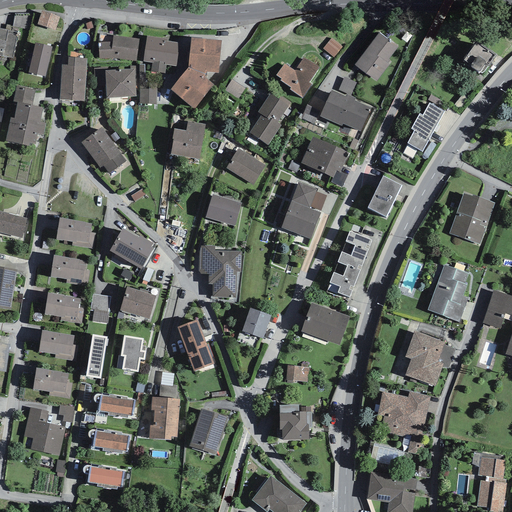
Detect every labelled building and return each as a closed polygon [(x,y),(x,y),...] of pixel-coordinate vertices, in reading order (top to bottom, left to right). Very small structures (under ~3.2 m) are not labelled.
[(59,16),(42,10),(37,24),(55,30),(59,16)] [(33,13),(15,14),(12,26),(18,27),(28,30),(33,13)] [(0,55),(13,58),(17,32),(18,27),(12,26),(6,25),(5,30),(0,28),(0,55)] [(398,47),(379,32),(355,65),(377,81),(391,62),(388,59),(398,47)] [(112,42),(98,42),(99,59),(115,58),(136,61),(139,39),(113,36),(112,42)] [(166,39),(147,36),(143,62),(151,63),(150,72),(165,74),(166,65),(176,66),(179,43),(166,41),(166,39)] [(222,41),(191,38),(188,67),(206,75),(206,72),(218,73),(222,41)] [(335,60),(343,49),(333,41),(324,52),(335,60)] [(495,55),(476,42),(463,60),(471,66),(470,67),(479,73),(479,72),(482,74),(488,66),(495,55)] [(52,47),(35,43),(28,73),(45,77),(52,47)] [(87,58),(68,57),(68,65),(62,65),(59,100),(84,102),(87,58)] [(318,67),(303,57),(294,70),(284,64),(276,75),(281,79),(280,81),(291,88),(289,89),(302,98),(311,84),(308,82),(318,67)] [(206,75),(188,67),(170,90),(194,109),(214,85),(204,77),(206,75)] [(134,69),(104,71),(106,99),(136,97),(134,69)] [(245,89),(232,80),(225,91),(238,99),(245,89)] [(345,81),(342,90),(354,94),(357,85),(345,81)] [(149,90),(139,90),(139,104),(156,105),(157,84),(149,83),(149,90)] [(35,90),(16,86),(13,102),(17,102),(32,106),(35,90)] [(345,97),(331,90),(320,116),(341,126),(342,124),(360,132),(371,108),(354,101),(355,98),(346,94),(345,97)] [(277,123),(288,106),(291,102),(281,96),(279,99),(270,94),(257,112),(261,115),(249,133),(267,145),(281,125),(277,123)] [(32,106),(17,102),(14,118),(10,118),(5,141),(29,146),(30,143),(36,144),(38,134),(43,135),(45,123),(40,122),(43,108),(32,106)] [(444,111),(429,103),(422,115),(419,113),(411,129),(414,130),(407,143),(422,152),(444,111)] [(308,109),(303,121),(315,126),(320,113),(308,109)] [(205,125),(187,122),(186,131),(174,129),(172,139),(173,139),(170,155),(199,159),(205,125)] [(101,127),(81,143),(100,168),(103,166),(109,174),(126,161),(120,153),(120,152),(101,127)] [(348,152),(312,137),(301,163),(333,177),(336,171),(339,172),(348,152)] [(238,149),(226,168),(253,185),(265,166),(238,149)] [(401,185),(383,176),(367,208),(386,217),(401,185)] [(316,191),(316,190),(298,183),(281,228),(310,239),(320,213),(309,209),(310,207),(316,191)] [(326,195),(316,191),(310,207),(320,211),(326,195)] [(494,203),(464,192),(449,233),(480,244),(494,203)] [(241,203),(212,194),(205,217),(234,226),(241,203)] [(27,218),(0,211),(0,232),(22,238),(23,233),(26,233),(29,223),(26,222),(27,218)] [(92,223),(59,218),(56,239),(72,242),(72,245),(92,249),(95,233),(90,232),(92,223)] [(139,237),(122,228),(109,251),(141,269),(153,248),(151,247),(153,243),(140,236),(139,237)] [(371,240),(349,231),(326,291),(337,295),(338,292),(350,297),(371,240)] [(215,246),(200,246),(200,247),(199,274),(208,274),(208,284),(213,284),(212,297),(236,298),(236,272),(241,272),(241,251),(215,251),(215,246)] [(86,261),(54,255),(50,276),(66,279),(66,282),(87,286),(89,270),(84,269),(86,261)] [(468,274),(443,265),(427,310),(459,322),(467,298),(462,296),(467,285),(464,284),(468,274)] [(16,270),(0,267),(0,307),(10,309),(16,270)] [(156,296),(126,287),(119,311),(149,319),(156,296)] [(511,296),(493,290),(482,323),(500,329),(503,318),(511,321),(511,333),(505,354),(511,356),(511,296)] [(80,299),(48,293),(44,314),(61,317),(60,320),(81,324),(84,308),(79,307),(80,299)] [(111,297),(93,294),(90,310),(108,313),(111,297)] [(349,317),(311,303),(301,332),(339,345),(349,317)] [(271,316),(250,308),(242,331),(263,339),(271,316)] [(177,327),(193,372),(214,364),(197,320),(177,327)] [(74,336),(42,330),(38,352),(54,354),(54,358),(75,361),(77,345),(72,344),(74,336)] [(444,343),(414,331),(405,357),(411,359),(404,376),(435,386),(442,366),(448,368),(456,349),(444,345),(444,343)] [(107,337),(92,335),(85,376),(100,379),(107,337)] [(144,339),(124,336),(120,356),(124,356),(122,370),(138,372),(140,359),(144,360),(146,351),(142,350),(144,339)] [(10,345),(0,343),(0,371),(6,372),(10,345)] [(68,374),(36,368),(32,389),(49,392),(48,395),(69,399),(72,383),(67,382),(68,374)] [(287,384),(309,385),(310,370),(288,369),(287,384)] [(163,376),(162,388),(173,389),(174,376),(163,376)] [(408,397),(382,391),(377,415),(384,416),(380,432),(410,439),(407,452),(421,456),(425,441),(420,440),(430,397),(409,392),(408,397)] [(109,396),(100,395),(99,394),(98,394),(97,394),(96,395),(95,395),(94,396),(94,397),(94,398),(93,399),(94,400),(94,401),(95,402),(96,403),(97,403),(98,404),(99,404),(98,411),(108,413),(107,415),(127,418),(128,416),(133,416),(135,400),(126,399),(127,397),(109,394),(109,396)] [(177,437),(179,399),(151,397),(149,439),(171,441),(171,437),(177,437)] [(279,405),(279,413),(292,413),(292,412),(298,412),(298,405),(279,405)] [(47,411),(30,407),(24,436),(33,438),(30,450),(59,456),(65,427),(45,423),(47,411)] [(61,424),(74,425),(75,410),(63,408),(61,424)] [(227,417),(201,409),(189,446),(215,455),(227,417)] [(292,413),(279,413),(279,430),(282,430),(282,440),(308,440),(308,428),(311,428),(311,412),(298,412),(292,412),(292,413)] [(103,431),(95,430),(94,430),(92,430),(91,430),(90,430),(89,431),(89,432),(88,433),(88,434),(88,435),(88,436),(89,437),(89,438),(90,438),(91,439),(92,439),(93,439),(92,447),(102,448),(102,451),(122,454),(122,451),(127,452),(130,436),(121,434),(121,433),(103,430),(103,431)] [(505,460),(480,457),(477,476),(481,476),(480,481),(477,507),(486,508),(486,511),(491,511),(502,511),(506,484),(505,483),(506,480),(503,479),(505,460)] [(98,467),(89,466),(88,466),(87,466),(86,466),(85,466),(84,467),(84,468),(83,468),(83,470),(83,471),(83,472),(83,473),(84,474),(85,474),(86,475),(87,475),(88,475),(87,482),(97,484),(97,486),(117,489),(117,487),(122,487),(124,472),(116,470),(116,469),(98,466),(98,467)] [(392,475),(371,472),(367,499),(389,502),(392,475)] [(412,511),(417,479),(392,475),(389,502),(387,511),(412,511)] [(266,511),(269,509),(272,511),(299,511),(306,504),(270,476),(251,500),(266,511)]
